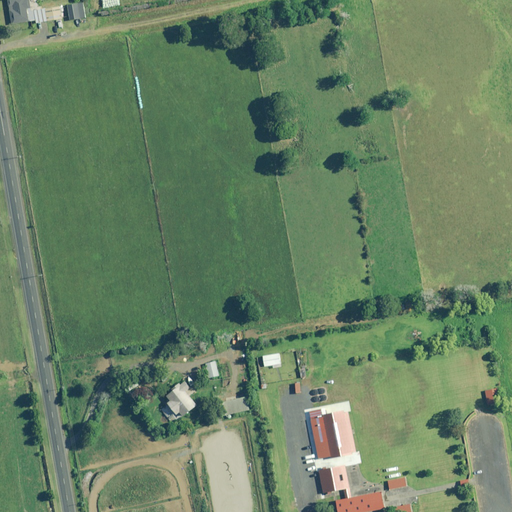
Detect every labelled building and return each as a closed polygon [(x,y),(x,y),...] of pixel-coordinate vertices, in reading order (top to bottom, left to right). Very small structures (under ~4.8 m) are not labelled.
[(36,22),(64,17),(62,8),(60,8),(60,5),(38,9),(37,1),(31,2),(30,0),(7,0),(11,24),(36,20),(36,22)] [(83,2),(67,4),(70,20),(85,17),(83,2)] [(263,355),(265,366),(273,365),(273,367),(280,366),(278,354),(263,355)] [(217,361),(205,363),(208,378),(220,376),(217,361)] [(184,417),(198,404),(186,391),(191,386),(185,380),(180,384),(179,382),(171,388),(173,390),(166,396),(170,400),(159,409),(170,420),(174,417),(177,420),(183,415),(184,417)] [(488,385),(477,387),(479,403),(491,401),(488,385)] [(247,396),(218,402),(220,416),(250,409),(247,396)] [(346,412),(311,417),(317,458),(353,452),(346,412)] [(342,464),(320,468),(324,491),(346,488),(342,464)] [(406,477),(388,481),(390,490),(408,486),(406,477)] [(381,491),(336,499),(338,511),(365,511),(384,509),(381,491)] [(404,497),(388,499),(390,511),(406,508),(404,497)]
